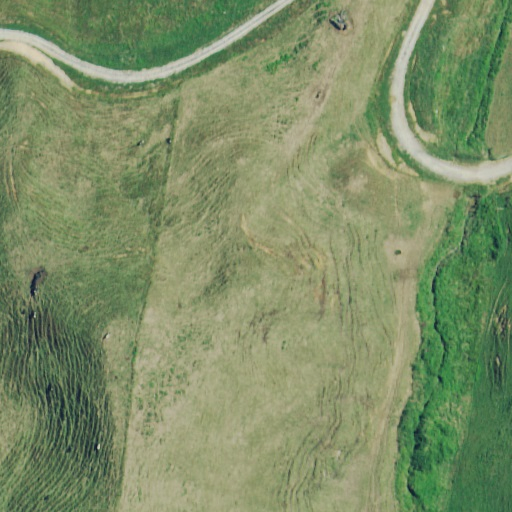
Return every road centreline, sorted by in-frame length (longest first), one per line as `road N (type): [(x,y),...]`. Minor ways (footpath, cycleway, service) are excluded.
road 1 (track): [(511,156),(486,182),(423,155),(412,0)]
road 2 (track): [(224,0),(202,19),(75,66),(0,49)]
